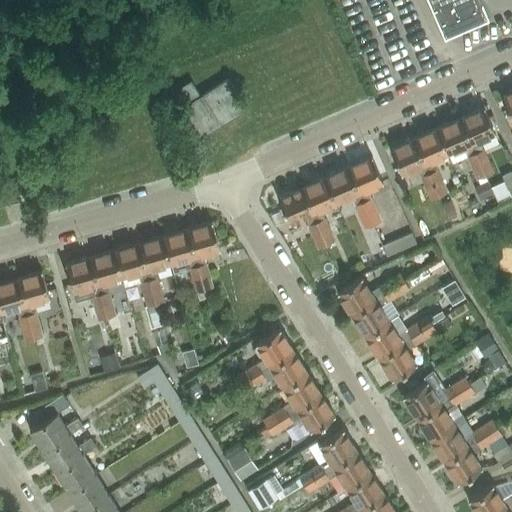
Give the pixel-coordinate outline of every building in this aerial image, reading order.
[(428,0),(445,39),(489,19),(480,0),(428,0)] [(383,36),(384,63),(404,62),(404,36),(383,36)] [(176,111),(191,134),(195,141),(247,109),(228,79),(200,96),(191,81),(180,88),(189,103),(176,111)] [(511,89),(500,95),(511,121),(511,89)] [(472,167),(488,160),(483,149),(483,148),(479,140),(495,133),(484,106),(460,117),(475,152),(467,155),(472,167)] [(463,147),(467,155),(475,152),(460,117),(437,127),(448,153),(463,147)] [(433,160),(448,153),(437,127),(413,137),(429,172),(436,169),(437,169),(433,160)] [(441,180),(436,169),(429,172),(413,137),(390,147),(401,174),(417,167),(421,176),(421,175),(426,187),(441,180)] [(360,216),(375,209),(370,198),(371,197),(367,189),(383,182),(371,155),(347,166),(363,201),(355,204),(360,216)] [(488,160),(472,167),(477,178),(493,171),(488,160)] [(355,204),(363,201),(347,166),(324,176),(336,202),(351,196),(355,204)] [(502,176),(511,193),(511,173),(511,172),(502,176)] [(321,209),(336,202),(324,176),(301,186),(316,221),(324,218),(321,209)] [(0,203),(17,199),(10,177),(0,179),(0,203)] [(485,203),(509,192),(502,178),(478,190),(485,203)] [(441,180),(426,187),(431,198),(446,192),(441,180)] [(329,229),(324,218),(316,221),(301,186),(277,196),(289,223),(305,216),(308,225),(309,224),(314,236),(329,229)] [(375,209),(360,216),(365,227),(380,221),(375,209)] [(193,279),(209,274),(205,263),(206,262),(203,253),(220,248),(212,221),(187,228),(197,265),(190,268),(193,279)] [(173,272),(190,268),(197,265),(187,228),(163,235),(170,262),(173,272)] [(329,229),(314,236),(319,247),(334,241),(329,229)] [(408,230),(382,243),(388,256),(415,243),(408,230)] [(154,267),(170,262),(163,235),(138,242),(149,279),(157,277),(154,267)] [(161,288),(157,277),(149,279),(138,242),(114,249),(122,276),(138,272),(145,293),(161,288)] [(105,281),(122,276),(114,249),(90,256),(100,293),(108,291),(105,281)] [(112,302),(108,291),(100,293),(90,256),(65,264),(75,300),(92,296),(96,307),(112,302)] [(22,328),(39,324),(32,302),(49,297),(41,270),(17,277),(27,314),(19,317),(22,328)] [(390,280),(399,294),(409,287),(400,273),(390,280)] [(209,274),(193,279),(196,291),(212,287),(209,274)] [(16,307),(19,317),(27,314),(17,277),(0,282),(0,311),(16,307)] [(399,294),(390,280),(379,287),(378,286),(370,291),(361,277),(337,292),(351,314),(384,293),(388,300),(399,294)] [(161,288),(145,293),(148,305),(164,300),(161,288)] [(380,306),(388,300),(384,293),(351,314),(365,335),(389,320),(380,306)] [(112,302),(96,307),(99,319),(115,315),(112,302)] [(399,330),(416,320),(408,306),(391,315),(399,330)] [(417,323),(425,336),(436,330),(427,316),(417,323)] [(411,336),(406,329),(398,335),(389,320),(365,335),(378,357),(411,336)] [(415,343),(425,336),(417,323),(406,329),(411,336),(378,357),(392,378),(416,363),(407,349),(415,344),(415,343)] [(39,324),(22,328),(26,340),(42,336),(39,324)] [(261,371),(293,350),(280,328),(255,344),(265,358),(256,363),(257,364),(246,370),(255,384),(265,378),(261,371)] [(159,329),(150,332),(156,353),(166,350),(159,329)] [(283,387),(307,372),(293,350),(261,371),(265,378),(267,381),(276,376),(283,387)] [(146,370),(136,376),(143,387),(153,381),(163,374),(157,364),(146,371),(146,370)] [(244,391),(255,384),(246,370),(236,377),(244,391)] [(288,413),(320,393),(307,372),(283,387),(292,401),(284,406),(288,413)] [(165,400),(176,394),(163,374),(153,381),(165,400)] [(455,383),(464,397),(475,391),(466,377),(455,383)] [(464,397),(455,383),(445,390),(444,389),(436,394),(427,380),(403,395),(417,417),(449,397),(454,404),(464,397)] [(43,449),(83,424),(79,417),(66,425),(58,412),(70,404),(64,393),(34,412),(41,422),(30,429),(43,449)] [(273,413),(282,427),(293,420),(293,421),(301,416),(310,430),(334,415),(320,393),(288,413),(284,406),(273,413)] [(165,400),(179,421),(190,414),(176,394),(165,400)] [(445,410),(454,404),(449,397),(417,417),(430,439),(454,424),(445,410)] [(0,425),(20,425),(19,405),(0,405),(0,425)] [(272,434),(282,427),(273,413),(263,420),(272,434)] [(192,441),(203,434),(190,414),(179,421),(192,441)] [(501,434),(498,428),(492,419),(482,426),(491,440),(501,434)] [(96,445),(91,437),(99,433),(90,420),(83,424),(43,449),(56,470),(83,453),(83,454),(96,445)] [(454,424),(430,439),(444,460),(476,440),(472,432),(463,438),(454,424)] [(472,452),(491,440),(482,426),(472,432),(476,440),(444,460),(458,482),(482,467),(472,452)] [(324,471),(357,450),(343,428),(319,444),(328,458),(320,464),(309,471),(318,485),(329,478),(324,471)] [(205,461),(216,454),(203,434),(192,441),(205,461)] [(243,445),(228,455),(225,456),(240,479),(258,468),(243,445)] [(346,487),(370,472),(357,450),(324,471),(329,478),(337,473),(346,487)] [(96,473),(83,454),(83,453),(56,470),(69,490),(96,473)] [(218,481),(229,474),(216,454),(205,461),(218,481)] [(511,466),(496,474),(500,484),(511,478),(511,466)] [(308,491),(318,485),(309,471),(299,477),(308,491)] [(354,511),(384,493),(370,472),(346,487),(355,501),(347,506),(347,507),(338,511),(354,511)] [(81,510),(108,494),(96,473),(69,490),(81,510)] [(231,500),(241,494),(229,474),(218,481),(231,500)] [(265,479),(250,488),(261,506),(277,497),(265,479)] [(511,492),(510,494),(510,493),(501,498),(492,483),(468,499),(476,511),(496,511),(511,502),(511,492)] [(395,511),(384,493),(354,511),(395,511)] [(82,511),(119,511),(108,494),(81,510),(82,511)] [(238,511),(253,511),(241,494),(231,500),(238,511)] [(511,511),(511,502),(496,511),(511,511)]
